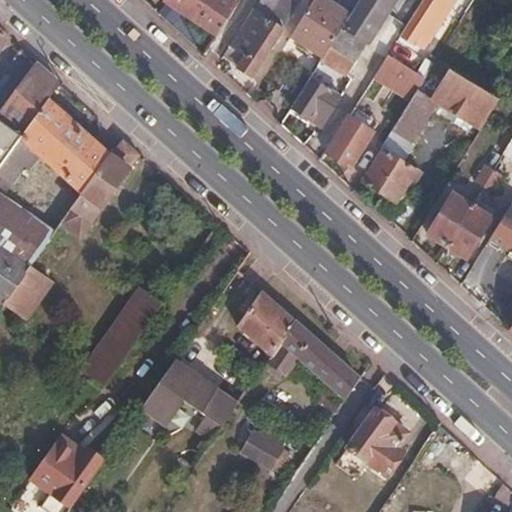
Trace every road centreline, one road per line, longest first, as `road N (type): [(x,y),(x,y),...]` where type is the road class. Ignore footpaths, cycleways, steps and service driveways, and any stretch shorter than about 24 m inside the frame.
road 1 (secondary): [(23,0),(511,439)]
road 2 (secondary): [(511,382),(85,0)]
